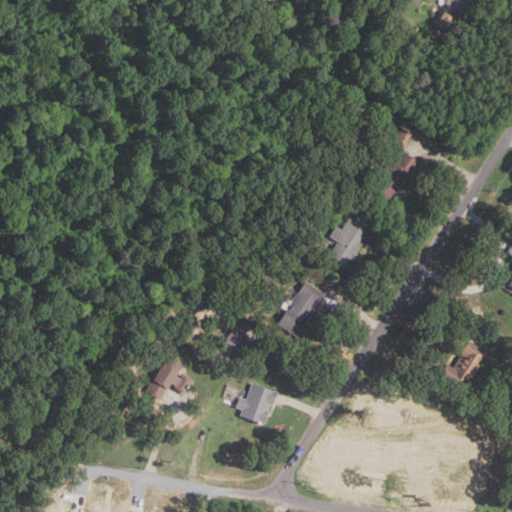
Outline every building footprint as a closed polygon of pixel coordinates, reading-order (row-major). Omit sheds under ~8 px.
[(447,31),(434,22),(443,8),(456,17),(447,31)] [(298,38),(289,37),(290,27),(299,28),(298,38)] [(355,111),(344,103),(349,95),(360,103),(355,111)] [(401,147),(388,139),(396,126),(409,133),(401,147)] [(384,202),(367,191),(388,159),(393,163),(401,151),(417,162),(397,192),(393,190),(384,202)] [(341,269),(323,258),(334,242),(326,237),(333,226),(338,229),(345,218),(366,230),(359,242),(360,242),(349,259),(348,258),(341,269)] [(218,271),(211,267),(213,262),(220,266),(218,271)] [(511,294),(499,285),(503,278),(506,280),(511,270),(511,294)] [(295,338),(274,323),(284,309),(278,306),(285,295),(290,299),(303,280),(323,295),(315,307),(314,306),(303,321),(306,323),(295,338)] [(231,352),(220,345),(228,331),(240,338),(231,352)] [(460,391),(437,376),(445,363),(450,367),(459,353),(457,352),(464,340),(485,353),(460,391)] [(249,366),(243,360),(257,348),(263,354),(249,366)] [(162,399),(148,391),(155,379),(155,378),(169,356),(183,365),(178,374),(182,377),(184,372),(193,378),(184,392),(175,385),(176,384),(172,381),(168,386),(169,387),(162,399)] [(260,424),(236,415),(239,409),(232,406),(236,397),(242,399),(249,383),(274,392),(268,405),(266,405),(264,410),(265,410),(260,424)]
